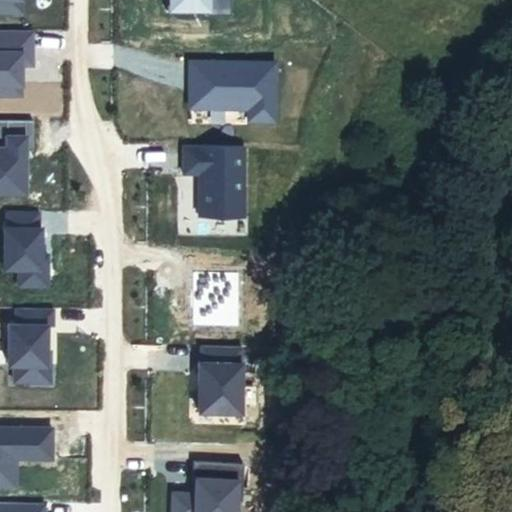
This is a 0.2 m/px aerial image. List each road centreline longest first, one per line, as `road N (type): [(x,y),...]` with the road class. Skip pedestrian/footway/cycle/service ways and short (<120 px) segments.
road 1 (residential): [(84,0),(90,127),(126,207),(129,511)]
road 2 (unclassified): [(511,429),(487,339),(491,251),(511,169)]
